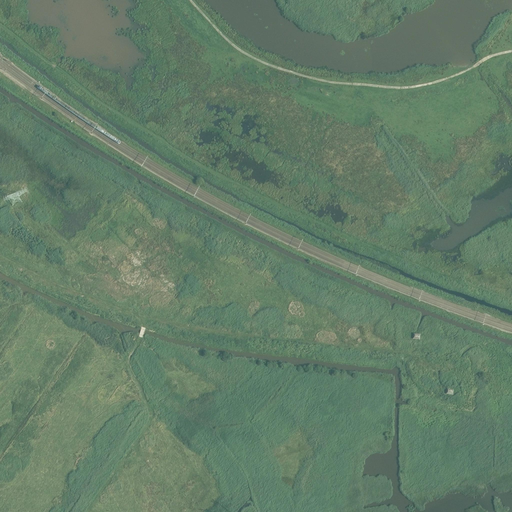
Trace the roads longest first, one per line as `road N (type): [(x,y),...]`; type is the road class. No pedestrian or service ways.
road 1 (track): [(511,51),(417,86),(331,82),(238,50),(189,0)]
road 2 (track): [(137,314),(397,352)]
